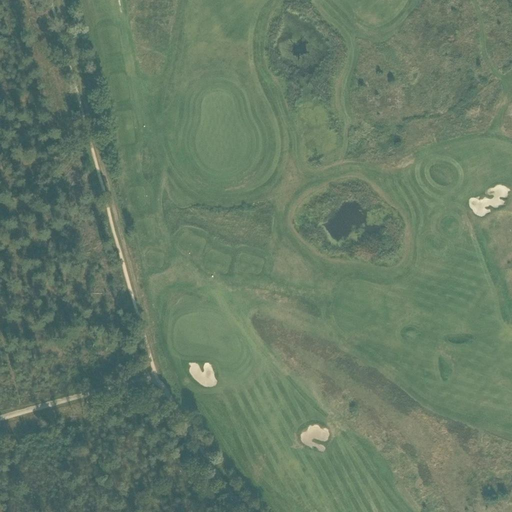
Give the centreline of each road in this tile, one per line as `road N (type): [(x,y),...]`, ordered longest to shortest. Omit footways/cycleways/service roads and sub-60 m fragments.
road 1 (track): [(158,383),(99,145)]
road 2 (track): [(158,383),(0,423)]
road 3 (unclassified): [(238,511),(158,383)]
road 4 (track): [(59,0),(99,145)]
